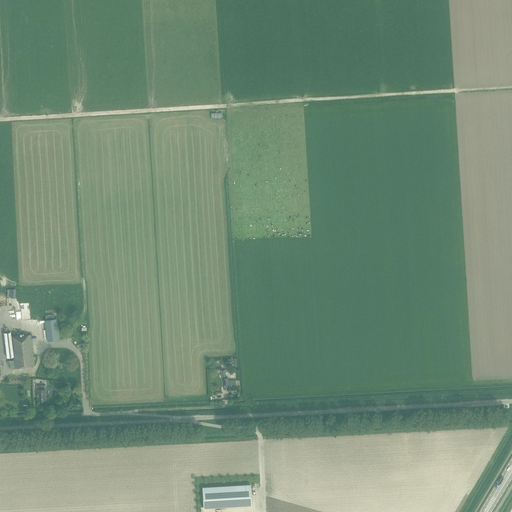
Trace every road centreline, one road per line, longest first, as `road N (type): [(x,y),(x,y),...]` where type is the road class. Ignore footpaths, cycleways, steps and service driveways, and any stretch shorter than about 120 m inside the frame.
road 1 (unclassified): [(0,429),(511,401)]
road 2 (track): [(0,119),(477,88)]
